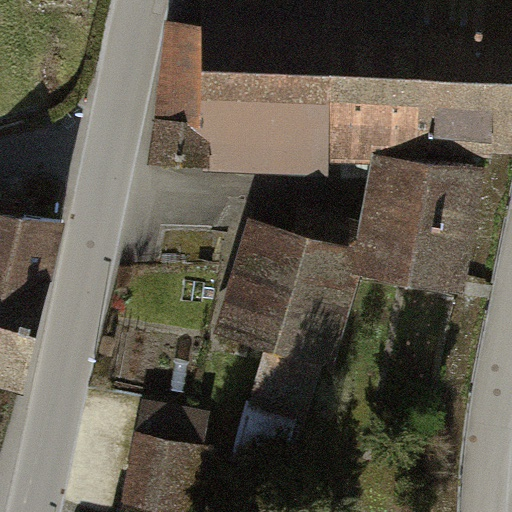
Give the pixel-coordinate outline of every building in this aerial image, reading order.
[(424,154),(511,155),(511,0),(205,0),(207,28),(167,25),(152,167),(213,171),(333,178),(334,162),(374,166),(377,153),(424,161),(424,154)] [(470,294),(491,172),(424,161),(377,153),(374,166),(365,221),(356,275),(365,276),(470,294)] [(299,417),(309,421),(328,365),(337,368),(365,276),(356,275),(365,221),(303,203),(296,233),(253,218),(217,334),(268,352),(252,401),(299,417)] [(0,388),(29,396),(70,224),(0,213),(0,388)] [(122,511),(212,511),(220,448),(208,445),(214,410),(145,398),(126,503),(122,511)] [(299,417),(252,401),(248,400),(234,462),(286,477),(299,417)]
